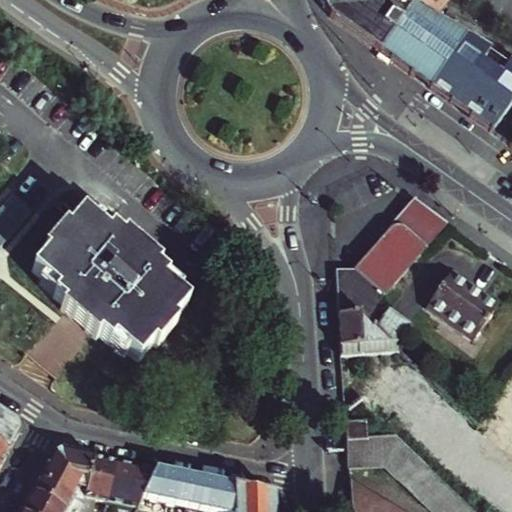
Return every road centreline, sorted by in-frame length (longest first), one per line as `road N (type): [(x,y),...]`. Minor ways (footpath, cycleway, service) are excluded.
road 1 (residential): [(53,424),(310,483)]
road 2 (secondary): [(18,0),(105,60),(156,111)]
road 3 (tertiary): [(213,178),(279,261),(299,323)]
road 4 (tertiary): [(299,323),(310,483)]
road 5 (tertiary): [(299,323),(286,215),(293,167)]
road 6 (secondary): [(422,158),(322,64)]
road 7 (secondary): [(188,29),(122,26),(63,0)]
